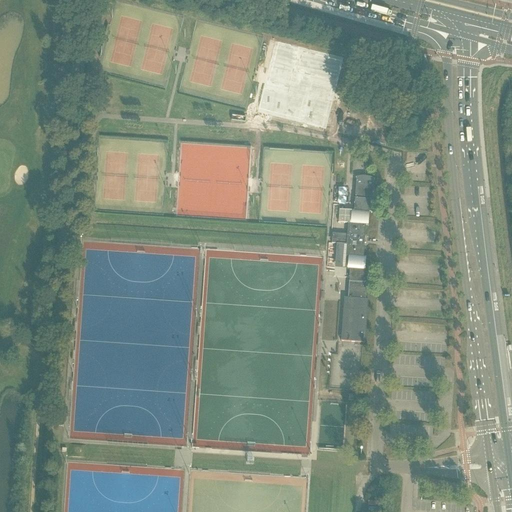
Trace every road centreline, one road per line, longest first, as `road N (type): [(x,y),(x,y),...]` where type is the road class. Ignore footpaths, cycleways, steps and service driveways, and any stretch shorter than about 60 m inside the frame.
road 1 (secondary): [(452,31),(452,160),(489,457)]
road 2 (secondary): [(508,454),(472,191),(467,36)]
road 3 (unclassified): [(393,166),(375,460),(411,469)]
